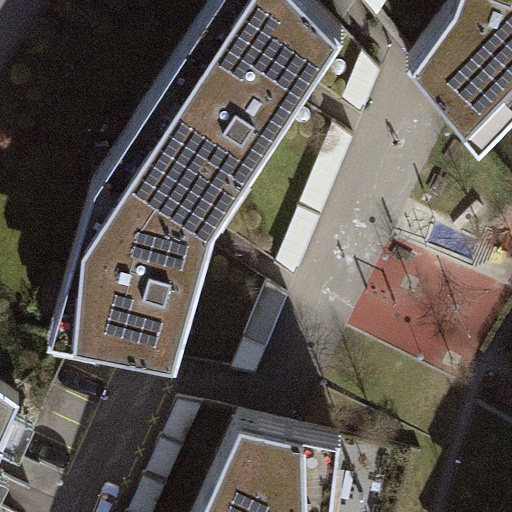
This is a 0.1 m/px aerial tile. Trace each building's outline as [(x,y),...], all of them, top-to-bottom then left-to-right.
[(85,173),(85,175),(144,193),(191,145),(239,168),(295,83),(334,24),(311,0),(199,0),(125,113),(141,122),(108,179),(85,173)] [(376,0),(356,0),(367,13),(376,0)] [(511,0),(436,0),(399,52),(457,121),(473,105),(488,120),(511,94),(511,0)] [(373,64),(353,44),(332,97),(354,110),(373,64)] [(345,131),(324,117),(266,259),(287,272),(345,131)] [(144,193),(85,175),(47,306),(68,312),(61,334),(168,354),(202,235),(206,218),(239,168),(191,145),(144,193)] [(280,290),(258,276),(222,364),(247,369),(280,290)] [(0,413),(11,390),(0,382),(0,413)] [(169,392),(115,511),(144,511),(195,398),(169,392)] [(229,406),(181,511),(321,511),(331,429),(229,406)]
